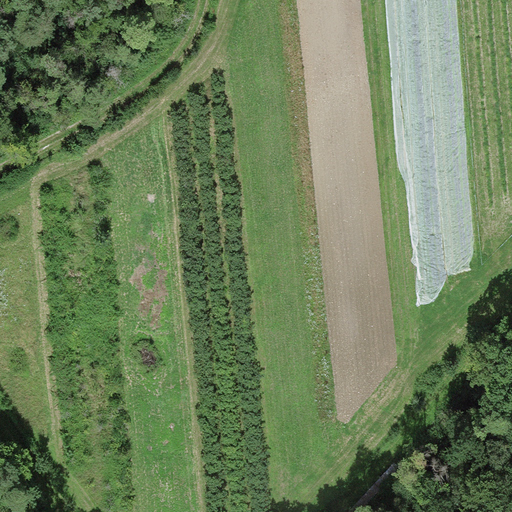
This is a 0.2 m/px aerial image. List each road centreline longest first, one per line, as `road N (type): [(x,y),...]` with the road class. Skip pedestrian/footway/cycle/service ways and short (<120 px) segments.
road 1 (track): [(204,0),(173,70),(0,176)]
road 2 (track): [(315,511),(511,319)]
